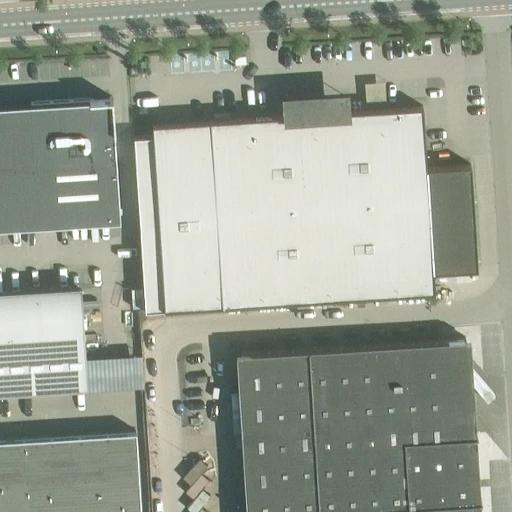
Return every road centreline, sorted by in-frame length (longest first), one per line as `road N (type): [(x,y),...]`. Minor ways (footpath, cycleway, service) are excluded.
road 1 (tertiary): [(0,26),(423,0)]
road 2 (unclassified): [(511,321),(496,0)]
road 3 (unknown): [(499,65),(297,80)]
road 4 (unknown): [(185,88),(297,80),(290,8)]
